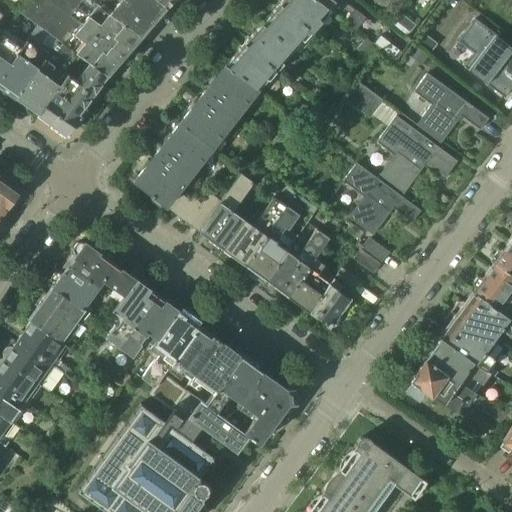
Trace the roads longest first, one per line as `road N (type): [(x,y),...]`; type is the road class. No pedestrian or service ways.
road 1 (residential): [(350,380),(74,186)]
road 2 (residential): [(350,380),(511,164)]
road 3 (residential): [(226,0),(74,186)]
road 4 (residential): [(257,511),(350,380)]
road 5 (residential): [(0,289),(74,186)]
